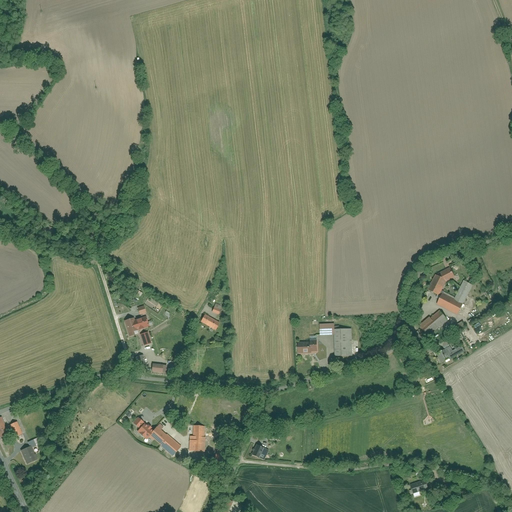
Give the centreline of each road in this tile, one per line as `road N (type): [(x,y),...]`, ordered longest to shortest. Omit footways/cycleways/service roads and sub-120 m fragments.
road 1 (unclassified): [(511,236),(432,260),(411,292),(399,339),(384,353),(268,389)]
road 2 (unclassified): [(268,389),(109,373),(0,411)]
road 3 (residential): [(212,511),(268,389)]
